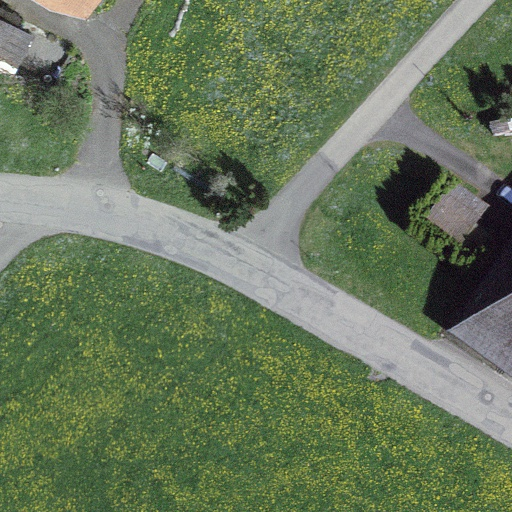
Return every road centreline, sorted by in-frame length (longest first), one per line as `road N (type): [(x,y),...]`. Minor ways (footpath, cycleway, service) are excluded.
road 1 (unclassified): [(511,417),(207,244),(97,208),(0,199)]
road 2 (track): [(250,264),(311,178),(476,0)]
